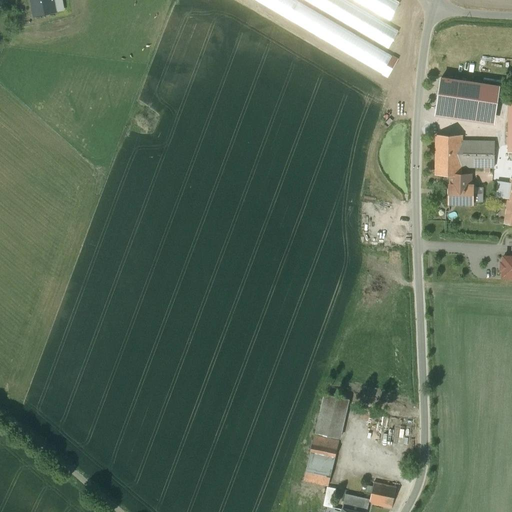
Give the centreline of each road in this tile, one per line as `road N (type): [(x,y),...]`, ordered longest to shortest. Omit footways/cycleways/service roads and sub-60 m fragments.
road 1 (unclassified): [(434,2),(415,161),(430,456),(407,511)]
road 2 (unclassified): [(116,511),(0,403)]
